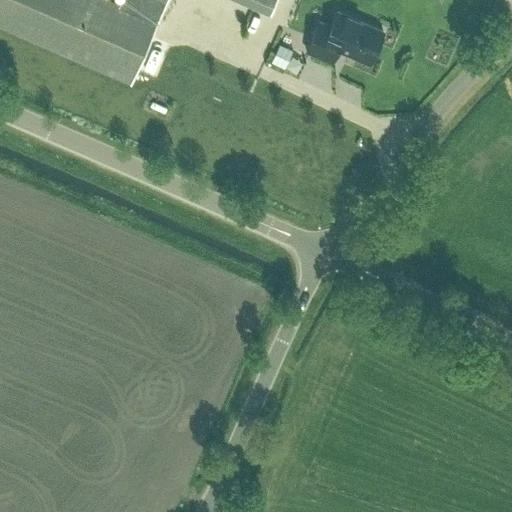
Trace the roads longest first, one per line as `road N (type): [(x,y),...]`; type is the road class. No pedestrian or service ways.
road 1 (unclassified): [(325,250),(0,109)]
road 2 (unclassified): [(197,511),(325,250)]
road 3 (unclassified): [(325,250),(476,64),(511,35)]
road 4 (unclassified): [(511,338),(325,250)]
